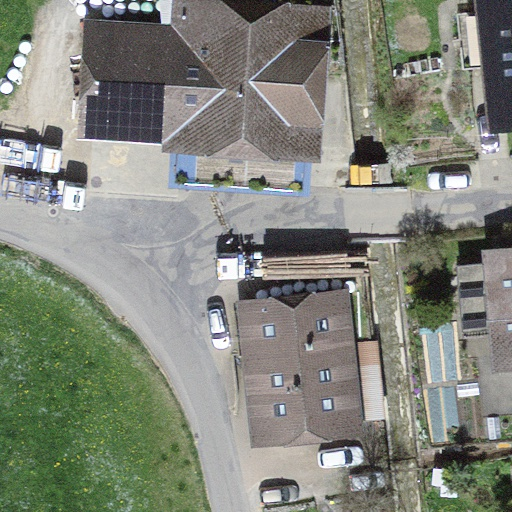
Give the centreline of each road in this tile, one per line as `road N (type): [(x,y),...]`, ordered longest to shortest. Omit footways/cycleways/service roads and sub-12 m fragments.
road 1 (residential): [(226,511),(189,366),(147,285),(118,255),(182,220),(511,198)]
road 2 (track): [(118,255),(0,219)]
